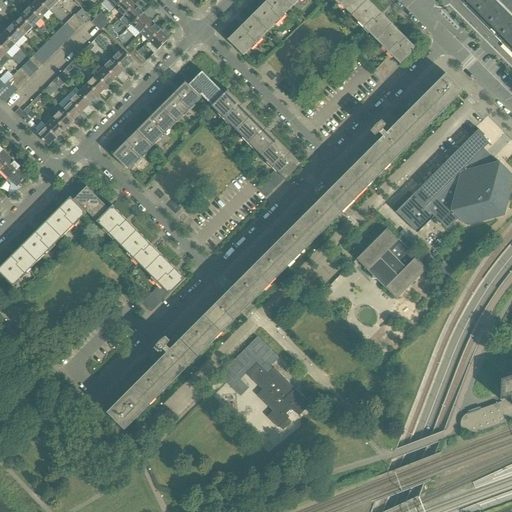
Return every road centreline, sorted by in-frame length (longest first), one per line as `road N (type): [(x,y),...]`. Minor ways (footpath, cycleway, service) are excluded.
road 1 (residential): [(166,406),(489,83)]
road 2 (tertiary): [(392,511),(465,325),(511,256)]
road 3 (residential): [(329,160),(199,32)]
road 4 (residential): [(212,276),(85,147)]
road 5 (residential): [(329,160),(447,41)]
road 6 (residential): [(212,276),(329,160)]
road 7 (residential): [(97,391),(212,276)]
road 8 (residential): [(85,147),(199,32)]
